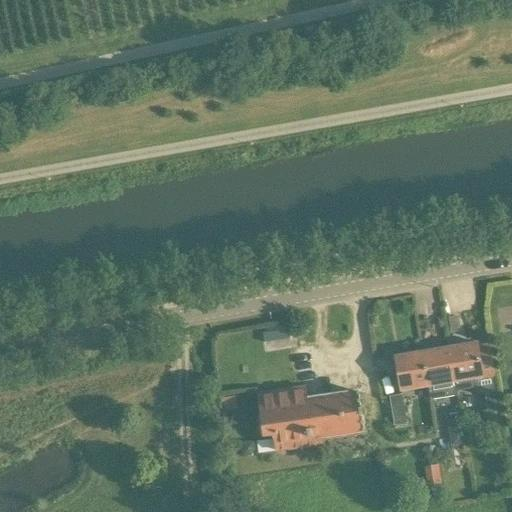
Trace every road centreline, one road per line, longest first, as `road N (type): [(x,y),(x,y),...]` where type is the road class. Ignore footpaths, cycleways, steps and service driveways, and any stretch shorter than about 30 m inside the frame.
road 1 (unclassified): [(0,179),(511,90)]
road 2 (tertiary): [(182,319),(511,261)]
road 3 (residential): [(182,319),(196,511)]
road 4 (tertiary): [(0,353),(182,319)]
